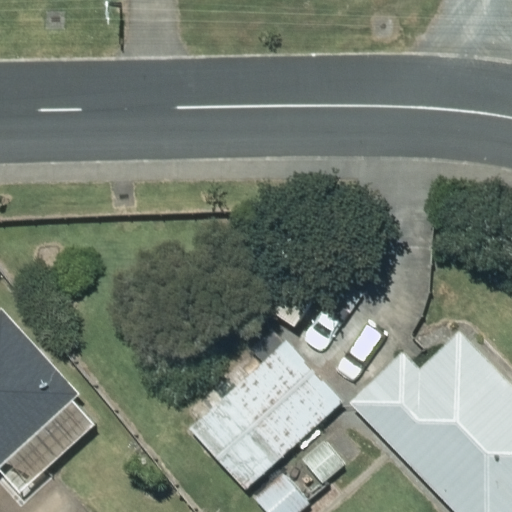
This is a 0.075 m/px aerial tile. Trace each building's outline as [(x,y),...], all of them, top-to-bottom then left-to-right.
[(0,314),(0,466),(87,387),(13,303),(0,314)] [(413,344),(360,395),(473,511),(511,511),(511,362),(473,323),(432,363),(413,344)] [(294,332),(195,421),(251,484),(350,395),(294,332)] [(332,435),(310,453),(330,478),(352,460),(332,435)] [(289,467),(261,492),(279,511),(300,511),(317,498),(289,467)]
